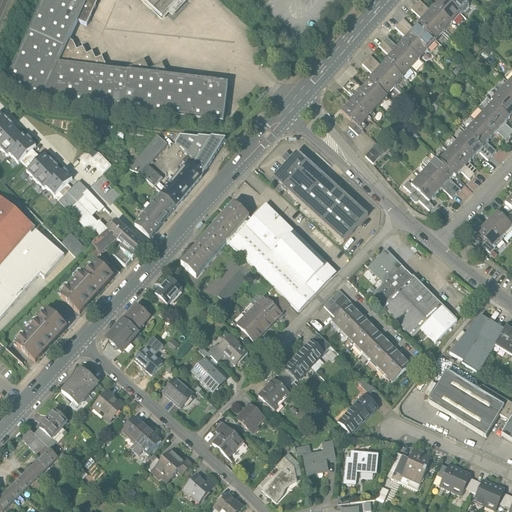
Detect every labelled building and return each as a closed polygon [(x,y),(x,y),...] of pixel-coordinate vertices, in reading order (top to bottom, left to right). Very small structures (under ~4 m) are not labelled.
[(59,64),(87,0),(137,0),(161,22),(167,16),(173,22),(188,4),(183,0),(45,0),(6,87),(38,104),(224,126),(229,84),(59,64)] [(445,0),(439,0),(434,6),(453,23),(461,14),(445,0)] [(464,0),(445,0),(461,14),(470,5),(464,0)] [(412,9),(421,17),(426,11),(418,3),(412,9)] [(434,6),(426,15),(444,33),(453,23),(434,6)] [(426,15),(417,24),(418,25),(436,42),(444,33),(426,15)] [(396,26),(404,34),(410,28),(401,20),(396,26)] [(418,25),(410,33),(428,50),(436,42),(418,25)] [(410,33),(401,43),(419,60),(428,50),(410,33)] [(380,45),(389,53),(394,47),(385,39),(380,45)] [(401,43),(393,52),(412,69),(420,60),(401,43)] [(393,52),(385,62),(403,78),(412,69),(393,52)] [(363,64),(372,72),(378,65),(369,58),(363,64)] [(385,62),(377,70),(395,87),(403,79),(403,78),(385,62)] [(377,70),(368,80),(369,81),(386,97),(395,87),(377,70)] [(342,88),(350,96),(357,88),(349,81),(342,88)] [(386,97),(369,81),(350,102),(368,118),(387,98),(386,97)] [(511,86),(508,83),(500,92),(511,103),(511,86)] [(511,103),(500,92),(491,101),(493,103),(509,118),(511,114),(511,103)] [(368,118),(350,102),(341,113),(353,124),(349,128),(358,137),(362,132),(358,129),(368,118)] [(484,112),(501,129),(505,125),(510,119),(493,103),(484,112)] [(474,122),(492,139),(497,133),(501,129),(484,112),(474,122)] [(0,130),(9,122),(5,118),(4,119),(0,115),(0,130)] [(13,126),(9,122),(0,130),(0,147),(16,132),(12,127),(13,126)] [(466,132),(483,149),(487,144),(492,139),(474,122),(465,132),(466,132)] [(497,133),(505,141),(511,134),(511,131),(505,125),(501,129),(497,133)] [(21,137),(16,132),(0,147),(0,150),(7,158),(9,156),(24,142),(24,141),(26,139),(22,135),(21,137)] [(466,132),(457,142),(474,158),(479,153),(483,149),(466,132)] [(187,165),(201,177),(225,140),(199,137),(198,138),(180,136),(175,144),(192,159),(187,165)] [(28,137),(26,139),(24,141),(24,142),(9,156),(18,165),(21,162),(32,151),(36,148),(31,143),(32,141),(28,137)] [(142,178),(161,195),(169,186),(148,167),(167,146),(158,138),(140,159),(134,168),(131,166),(128,171),(142,178)] [(457,142),(448,152),(465,168),(469,164),(474,158),(457,142)] [(483,149),(479,153),(488,162),(496,153),(487,144),(483,149)] [(364,157),(373,165),(384,153),(376,145),(364,157)] [(25,166),(36,155),(32,151),(21,162),(25,166)] [(448,152),(439,162),(454,176),(456,178),(460,173),(465,168),(448,152)] [(98,154),(92,160),(90,163),(94,167),(102,158),(98,154)] [(369,218),(298,154),(274,181),(345,245),(369,218)] [(29,171),(40,160),(36,155),(25,166),(29,171)] [(29,171),(26,173),(35,182),(54,164),(50,160),(49,161),(44,156),(40,160),(29,171)] [(88,156),(80,164),(84,168),(90,163),(92,160),(88,156)] [(107,163),(102,158),(94,167),(98,171),(107,163)] [(436,159),(428,169),(446,185),(450,181),(454,176),(439,162),(436,159)] [(111,167),(107,163),(98,171),(102,175),(111,167)] [(58,168),(54,164),(35,182),(44,191),(46,189),(61,174),(57,169),(58,168)] [(478,172),(469,164),(465,168),(460,173),(470,181),(478,172)] [(161,195),(176,207),(201,177),(187,165),(169,186),(161,195)] [(428,169),(419,178),(437,195),(442,190),(446,185),(428,169)] [(61,174),(46,189),(54,198),(67,185),(72,181),(67,176),(68,175),(64,170),(61,174)] [(419,178),(411,187),(429,204),(437,195),(419,178)] [(460,191),(450,181),(446,185),(442,190),(452,200),(460,191)] [(101,238),(108,232),(99,222),(97,224),(91,218),(96,212),(98,214),(104,209),(79,183),(59,203),(92,237),(96,233),(101,238)] [(71,190),(67,185),(54,198),(58,202),(71,190)] [(161,195),(135,227),(149,239),(176,207),(161,195)] [(0,269),(34,230),(34,229),(0,199),(0,269)] [(210,232),(228,248),(252,221),(234,205),(210,232)] [(252,221),(228,248),(245,264),(254,272),(299,314),(337,274),(275,216),(266,207),(252,221)] [(497,213),(488,223),(503,238),(511,229),(511,227),(506,221),(497,213)] [(118,242),(127,231),(117,223),(108,232),(101,238),(92,246),(100,255),(116,240),(118,242)] [(488,223),(477,234),(493,249),(503,238),(488,223)] [(34,230),(0,269),(0,322),(40,277),(44,281),(65,257),(34,230)] [(114,257),(125,268),(143,246),(127,231),(118,242),(122,246),(114,257)] [(199,281),(228,248),(210,232),(181,266),(199,281)] [(86,251),(71,236),(62,245),(75,259),(80,255),(81,256),(86,251)] [(459,324),(386,252),(368,270),(384,286),(371,299),(414,341),(422,333),(436,347),(459,324)] [(82,275),(76,280),(95,298),(113,279),(96,264),(84,277),(82,275)] [(254,272),(245,264),(217,297),(226,305),(254,272)] [(76,280),(61,298),(79,315),(95,298),(76,280)] [(171,281),(154,299),(169,313),(186,295),(171,281)] [(264,301),(255,311),(274,329),(283,318),(264,301)] [(330,324),(337,332),(359,311),(351,303),(330,324)] [(137,305),(122,321),(139,336),(153,319),(137,305)] [(255,311),(245,321),(265,339),(274,329),(255,311)] [(337,332),(345,340),(366,319),(359,311),(337,332)] [(66,329),(47,312),(31,329),(50,346),(66,329)] [(495,350),(505,332),(481,318),(451,357),(481,376),(495,350)] [(345,340),(353,347),(374,326),(366,319),(345,340)] [(122,321),(103,343),(122,359),(141,338),(139,336),(122,321)] [(245,321),(236,331),(256,349),(265,339),(245,321)] [(353,347),(361,355),(382,334),(374,326),(353,347)] [(50,346),(31,329),(16,346),(35,363),(50,346)] [(511,331),(507,329),(505,332),(495,350),(511,360),(511,331)] [(361,355),(369,363),(390,342),(382,334),(361,355)] [(229,339),(217,351),(236,369),(248,357),(229,339)] [(369,363),(376,371),(397,350),(390,342),(369,363)] [(311,370),(325,356),(311,343),(298,357),(311,370)] [(147,347),(132,364),(147,376),(161,359),(147,347)] [(324,352),(335,362),(339,357),(329,347),(324,352)] [(376,371),(384,379),(405,358),(397,350),(376,371)] [(298,384),(311,370),(298,357),(284,371),(298,384)] [(384,379),(392,386),(413,365),(405,358),(384,379)] [(207,361),(192,377),(211,394),(226,378),(207,361)] [(102,390),(82,372),(60,396),(80,414),(102,390)] [(506,409),(448,375),(430,406),(488,440),(506,409)] [(358,386),(369,397),(374,392),(363,381),(358,386)] [(176,382),(163,397),(182,413),(196,398),(176,382)] [(258,401),(274,414),(290,395),(281,387),(277,392),(271,386),(258,401)] [(110,390),(91,412),(111,429),(129,406),(110,390)] [(378,409),(365,396),(351,410),(365,424),(378,409)] [(235,421),(253,437),(267,422),(250,406),(235,421)] [(365,424),(351,410),(337,424),(351,438),(365,424)] [(54,413),(34,436),(50,452),(57,444),(58,445),(67,435),(62,430),(67,424),(54,413)] [(121,437),(135,448),(149,431),(135,420),(121,437)] [(511,423),(503,438),(511,443),(511,423)] [(210,448),(228,464),(245,445),(223,425),(215,434),(220,438),(210,448)] [(34,436),(29,431),(21,440),(42,460),(50,452),(34,436)] [(135,448),(149,460),(163,443),(149,431),(135,448)] [(326,464),(335,462),(332,444),(321,446),(322,454),(302,458),(306,479),(328,475),(326,464)] [(403,479),(422,487),(434,459),(413,450),(409,461),(401,478),(403,479)] [(171,451),(155,471),(172,485),(189,465),(171,451)] [(42,460),(30,471),(38,479),(58,460),(50,452),(42,460)] [(345,463),(342,487),(355,488),(356,476),(376,477),(377,457),(353,455),(353,464),(345,463)] [(401,478),(409,461),(401,457),(391,481),(400,485),(403,479),(401,478)] [(262,492),(276,505),(296,485),(294,469),(284,460),(277,468),(281,472),(262,492)] [(461,472),(449,467),(448,470),(443,482),(439,491),(451,496),(461,472)] [(443,482),(448,470),(442,468),(436,479),(443,482)] [(38,479),(30,471),(12,489),(20,497),(38,479)] [(472,477),(461,472),(451,496),(462,500),(465,493),(470,480),(472,477)] [(198,474),(182,493),(200,508),(216,490),(198,474)] [(482,485),(470,480),(465,493),(477,498),(482,485)] [(494,488),(483,483),(482,485),(477,498),(473,506),(485,510),(494,488)] [(505,492),(494,488),(485,510),(488,511),(496,511),(503,495),(505,492)] [(0,511),(3,511),(20,497),(12,489),(0,500),(0,511)] [(226,494),(213,511),(214,511),(241,511),(244,508),(226,494)] [(511,511),(511,510),(511,499),(503,495),(496,511),(511,511)]
